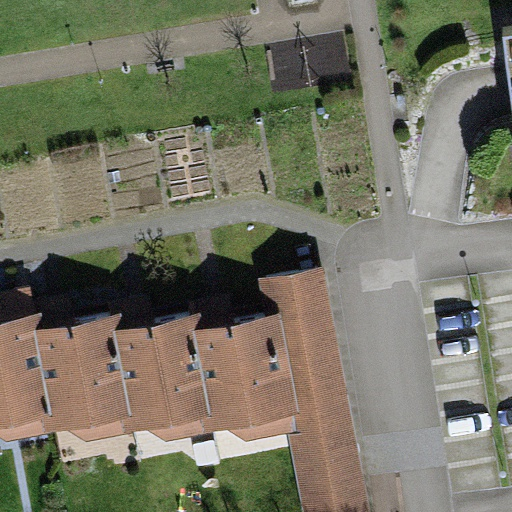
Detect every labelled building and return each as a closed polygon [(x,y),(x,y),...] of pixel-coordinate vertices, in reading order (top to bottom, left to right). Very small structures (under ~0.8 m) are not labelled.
[(257,325),(272,324),(282,426),(290,508),(348,502),(325,269),(253,276),(257,325)] [(30,328),(29,318),(0,320),(0,426),(40,423),(30,328)] [(112,320),(30,328),(40,423),(41,436),(123,428),(113,332),(112,320)] [(190,324),(113,332),(123,428),(124,437),(200,429),(191,332),(190,324)] [(257,325),(191,332),(200,429),(201,434),(282,426),(272,324),(257,325)]
